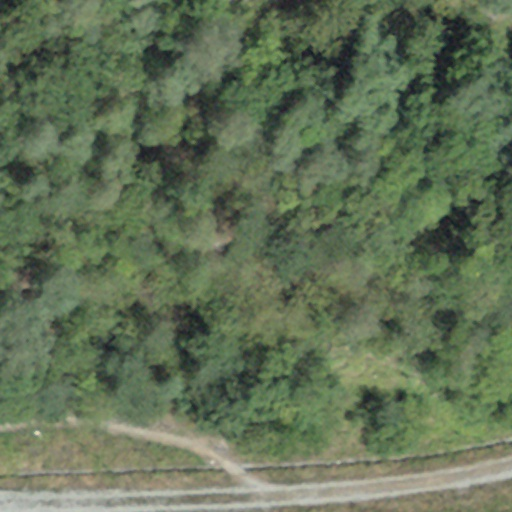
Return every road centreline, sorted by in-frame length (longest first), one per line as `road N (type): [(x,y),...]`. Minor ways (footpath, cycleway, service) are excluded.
road 1 (track): [(0,500),(263,493)]
road 2 (track): [(511,458),(409,481),(263,493)]
